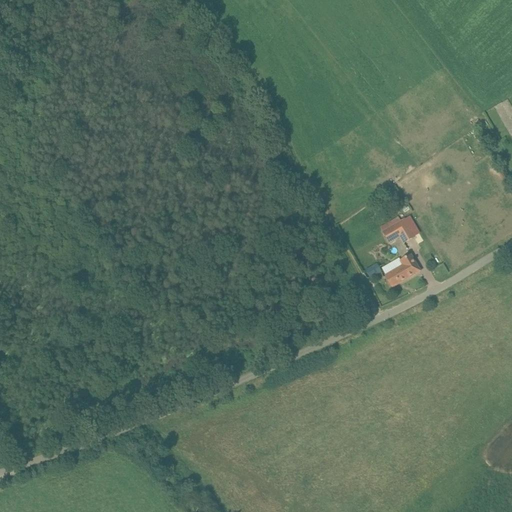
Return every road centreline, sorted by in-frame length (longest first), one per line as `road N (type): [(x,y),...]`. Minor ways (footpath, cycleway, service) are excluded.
road 1 (unclassified): [(0,470),(355,330),(511,244)]
road 2 (track): [(378,319),(246,60),(199,0)]
